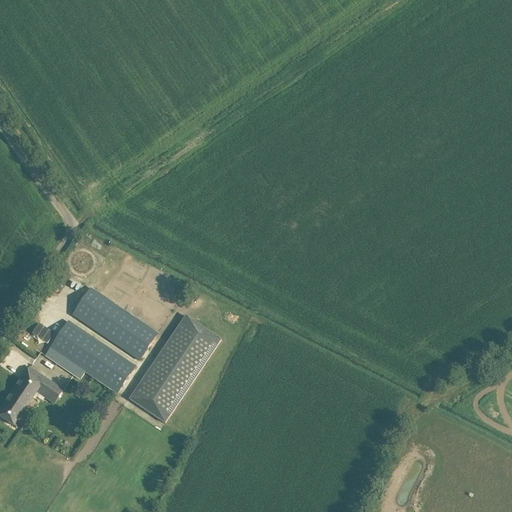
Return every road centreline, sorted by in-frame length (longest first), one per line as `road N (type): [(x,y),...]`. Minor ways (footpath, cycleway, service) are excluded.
road 1 (unclassified): [(0,338),(77,228),(0,117)]
road 2 (track): [(511,348),(401,426),(365,511)]
